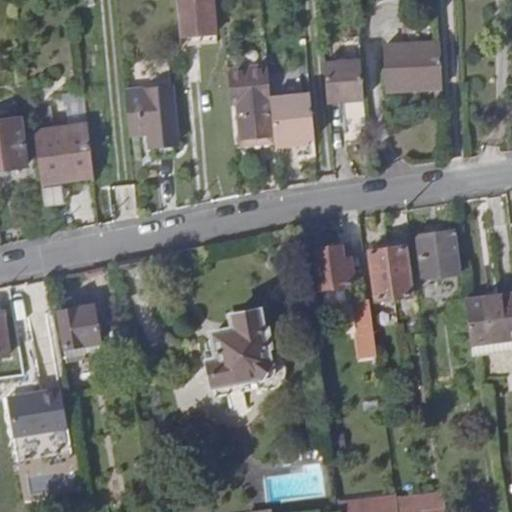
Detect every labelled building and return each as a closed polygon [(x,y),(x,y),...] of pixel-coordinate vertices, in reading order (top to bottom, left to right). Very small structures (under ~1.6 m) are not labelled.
[(173,0),(176,25),(213,22),(211,0),(173,0)] [(423,40),(427,84),(441,84),(439,39),(423,40)] [(387,86),(427,84),(423,40),(385,41),(387,86)] [(64,97),(59,54),(39,56),(44,98),(64,97)] [(360,60),(324,64),(328,103),(364,99),(360,60)] [(231,103),(240,102),(243,102),(242,95),(255,94),(255,100),(270,99),(268,70),(228,73),(231,103)] [(154,144),(175,142),(180,142),(174,90),(125,95),(128,135),(149,134),(150,145),(154,144)] [(240,102),(244,145),(275,143),(271,104),(270,99),(255,100),(255,94),(242,95),(243,102),(240,102)] [(275,149),(315,145),(311,101),(271,104),(275,143),(275,149)] [(19,122),(0,123),(0,170),(24,168),(19,122)] [(96,177),(90,126),(68,128),(74,180),(96,177)] [(74,180),(68,128),(34,132),(40,183),(74,180)] [(175,142),(154,144),(156,156),(176,154),(175,142)] [(245,152),(275,149),(275,143),(244,145),(245,152)] [(45,206),(66,204),(64,187),(44,189),(45,206)] [(359,217),(362,238),(373,236),(371,214),(359,217)] [(422,279),(461,274),(455,232),(416,238),(422,279)] [(404,246),(387,249),(393,298),(410,295),(404,246)] [(327,311),(356,307),(348,255),(341,256),(340,247),(317,251),(322,289),(324,289),(327,311)] [(393,298),(387,249),(370,251),(376,300),(393,298)] [(467,321),(468,326),(511,319),(511,275),(462,282),(464,296),(467,321)] [(457,322),(467,321),(464,296),(455,296),(457,322)] [(356,334),(375,332),(371,307),(353,310),(356,334)] [(61,318),(70,366),(86,363),(85,358),(102,355),(95,311),(61,318)] [(267,356),(266,349),(271,349),(268,333),(264,333),(261,314),(234,318),(236,330),(215,333),(216,350),(208,351),(215,397),(259,390),(260,391),(262,392),(264,392),(266,392),(268,392),(269,392),(271,391),(273,390),(274,390),(276,389),(278,388),(279,387),(280,386),(281,384),(282,382),(283,381),(283,379),(284,377),(284,376),(284,374),(284,372),(283,370),(283,369),(282,367),(282,365),(281,363),(280,363),(279,362),(278,360),(277,359),(275,359),(274,358),(272,357),(270,357),(269,356),(268,356),(267,356)] [(511,319),(468,326),(469,337),(511,331),(511,319)] [(360,361),(378,359),(375,332),(356,334),(360,361)] [(36,392),(7,397),(13,432),(67,422),(61,383),(35,388),(36,392)] [(35,388),(6,393),(7,397),(36,392),(35,388)] [(358,494),(360,507),(399,502),(397,489),(358,494)] [(360,507),(342,510),(325,511),(446,511),(444,495),(421,498),(399,502),(360,507)]
